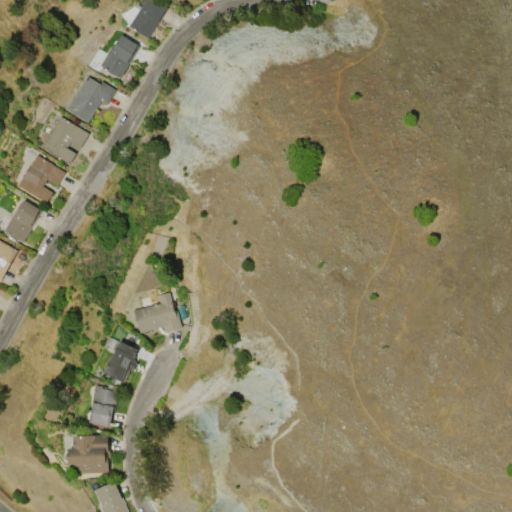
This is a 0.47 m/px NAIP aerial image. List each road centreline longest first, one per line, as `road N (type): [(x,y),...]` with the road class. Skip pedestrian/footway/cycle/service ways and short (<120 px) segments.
road 1 (residential): [(0,341),(174,40),(215,10),(247,0)]
road 2 (residential): [(163,362),(145,400),(136,453),(147,511)]
